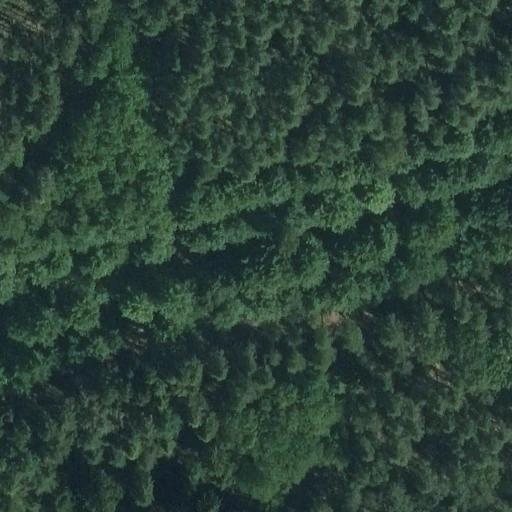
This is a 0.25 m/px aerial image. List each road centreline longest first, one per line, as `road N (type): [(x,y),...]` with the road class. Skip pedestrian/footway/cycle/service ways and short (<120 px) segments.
road 1 (track): [(246,511),(192,308)]
road 2 (track): [(192,308),(0,356)]
road 3 (track): [(192,308),(156,144)]
road 4 (track): [(156,144),(122,0)]
